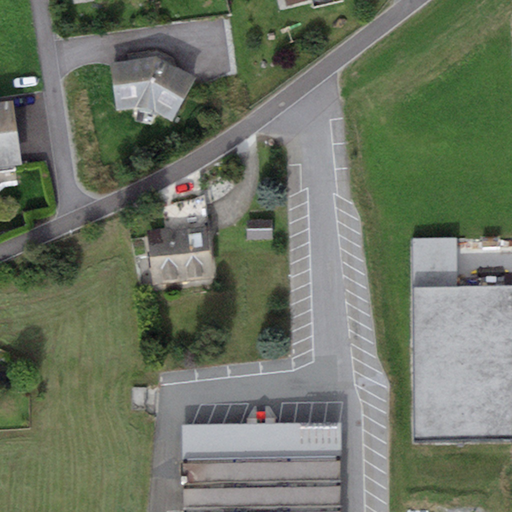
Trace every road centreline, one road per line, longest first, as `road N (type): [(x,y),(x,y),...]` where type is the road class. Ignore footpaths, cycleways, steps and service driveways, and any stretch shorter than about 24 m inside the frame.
road 1 (residential): [(71,216),(181,166),(300,95),(420,0)]
road 2 (residential): [(71,216),(45,55)]
